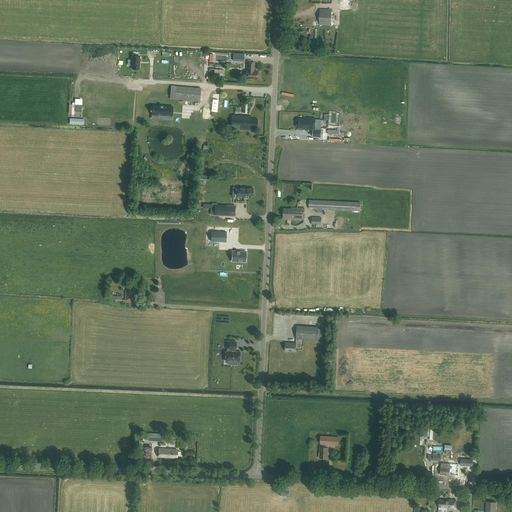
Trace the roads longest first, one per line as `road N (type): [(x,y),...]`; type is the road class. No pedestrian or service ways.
road 1 (unclassified): [(258,476),(279,0)]
road 2 (unclassified): [(0,464),(258,476)]
road 3 (unclassified): [(258,476),(511,489)]
road 4 (track): [(275,89),(87,84)]
